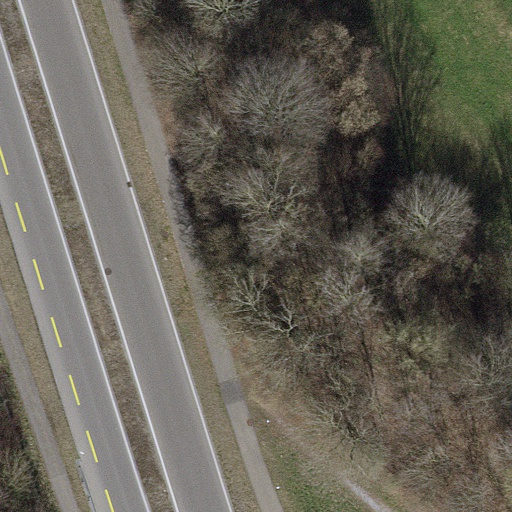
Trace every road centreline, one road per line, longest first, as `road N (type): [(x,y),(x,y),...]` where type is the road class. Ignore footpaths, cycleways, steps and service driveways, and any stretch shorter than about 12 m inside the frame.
road 1 (secondary): [(206,511),(46,0)]
road 2 (secondary): [(0,100),(129,511)]
road 3 (track): [(225,371),(119,0)]
road 4 (track): [(225,371),(384,511)]
road 5 (track): [(271,511),(225,371)]
